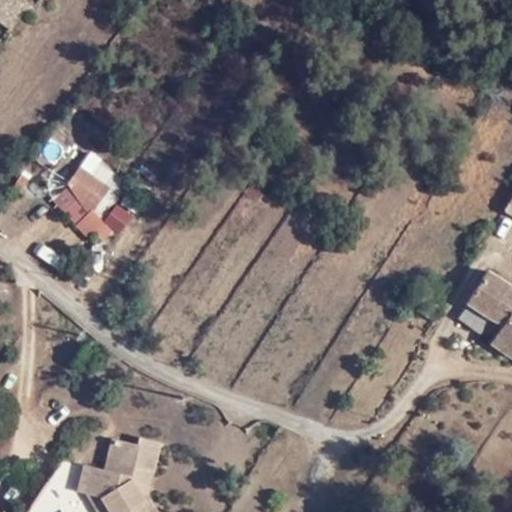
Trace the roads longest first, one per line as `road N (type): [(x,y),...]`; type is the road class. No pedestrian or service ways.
road 1 (residential): [(0,254),(135,357),(327,434)]
road 2 (unknown): [(327,434),(386,434),(455,371)]
